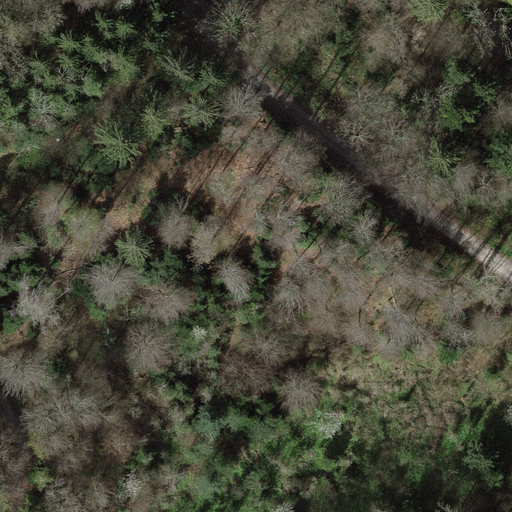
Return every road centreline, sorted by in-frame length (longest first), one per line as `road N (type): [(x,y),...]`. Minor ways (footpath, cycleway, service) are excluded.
road 1 (track): [(511,270),(367,171),(227,52),(190,0)]
road 2 (track): [(11,511),(21,447),(0,397)]
